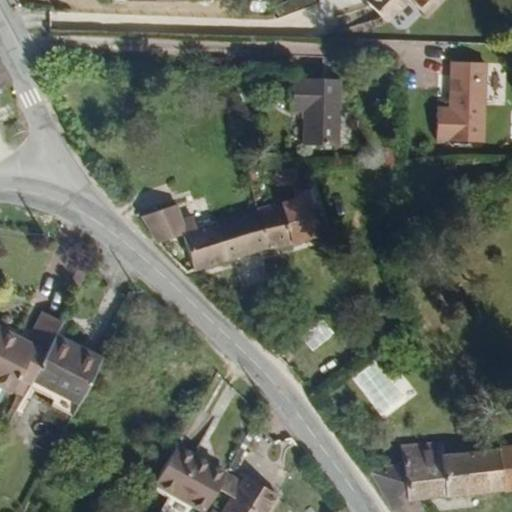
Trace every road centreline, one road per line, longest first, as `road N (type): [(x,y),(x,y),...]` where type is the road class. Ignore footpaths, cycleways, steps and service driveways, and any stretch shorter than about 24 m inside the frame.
road 1 (secondary): [(369,511),(316,431),(136,243),(61,185)]
road 2 (tertiary): [(0,36),(32,98),(61,185)]
